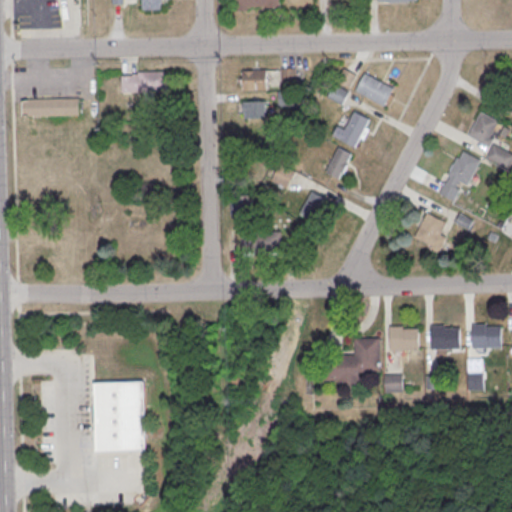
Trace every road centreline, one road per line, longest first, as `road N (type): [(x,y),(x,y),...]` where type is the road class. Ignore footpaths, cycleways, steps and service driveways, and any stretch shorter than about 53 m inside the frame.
road 1 (residential): [(511,41),(0,52)]
road 2 (residential): [(511,284),(0,295)]
road 3 (residential): [(209,292),(201,0)]
road 4 (residential): [(336,290),(443,88),(450,42)]
